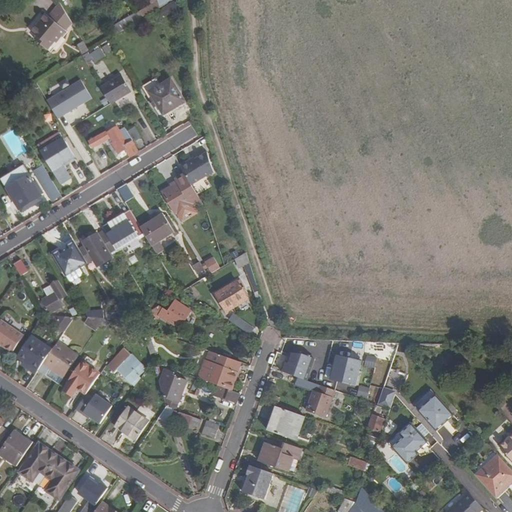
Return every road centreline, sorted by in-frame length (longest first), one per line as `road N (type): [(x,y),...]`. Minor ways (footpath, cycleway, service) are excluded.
road 1 (residential): [(0,384),(185,511)]
road 2 (residential): [(0,249),(190,132)]
road 3 (residential): [(208,511),(267,347)]
